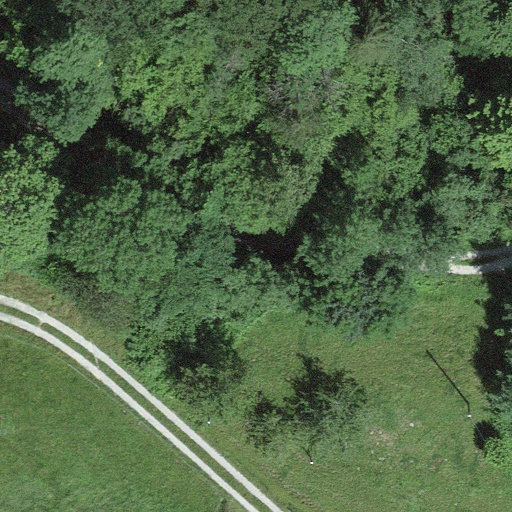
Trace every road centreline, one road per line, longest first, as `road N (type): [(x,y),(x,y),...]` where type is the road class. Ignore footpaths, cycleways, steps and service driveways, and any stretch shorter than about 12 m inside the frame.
road 1 (track): [(511,246),(365,250),(175,216),(0,98)]
road 2 (track): [(266,511),(42,321),(0,305)]
